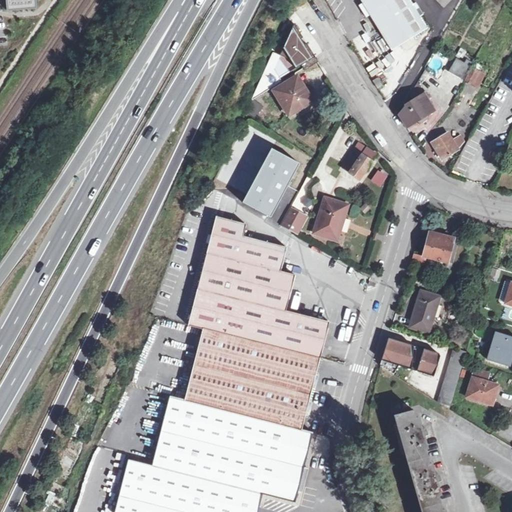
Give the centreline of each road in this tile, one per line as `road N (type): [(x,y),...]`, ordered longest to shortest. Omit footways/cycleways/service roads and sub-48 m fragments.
road 1 (trunk): [(7,511),(254,0)]
road 2 (trunk): [(0,407),(234,0)]
road 3 (trunk): [(194,0),(0,347)]
road 4 (unclassified): [(362,511),(348,445),(358,388),(424,173)]
road 5 (trunk): [(181,0),(0,276)]
road 6 (residential): [(424,173),(383,128),(306,7)]
road 7 (residential): [(511,472),(450,439),(464,511)]
